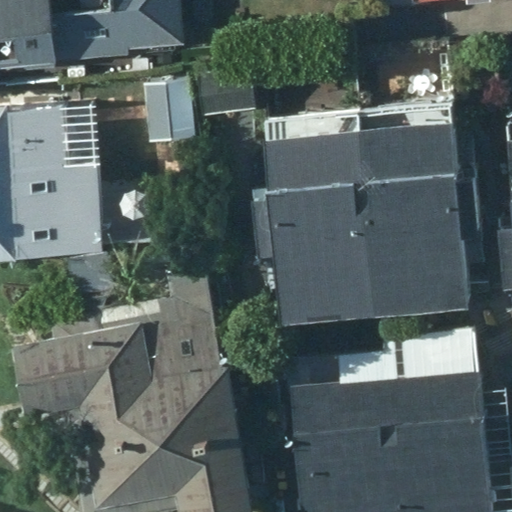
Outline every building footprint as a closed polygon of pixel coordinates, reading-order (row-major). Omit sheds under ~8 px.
[(0,0),(0,56),(134,47),(134,42),(187,39),(184,0),(0,0)] [(202,69),(206,109),(260,102),(256,62),(202,69)] [(195,73),(148,78),(153,134),(200,129),(195,73)] [(282,239),(289,307),(480,289),(475,234),(492,233),(485,158),(468,160),(461,91),(270,110),(277,180),(261,182),(266,242),(282,239)] [(0,249),(107,242),(102,182),(73,185),(66,99),(12,102),(11,96),(0,97),(0,249)] [(32,409),(71,401),(91,511),(117,511),(186,499),(188,511),(246,511),(260,509),(232,358),(228,358),(208,261),(172,268),(177,292),(57,315),(60,331),(19,339),(32,409)] [(295,381),(306,511),(496,511),(483,364),(295,381)]
